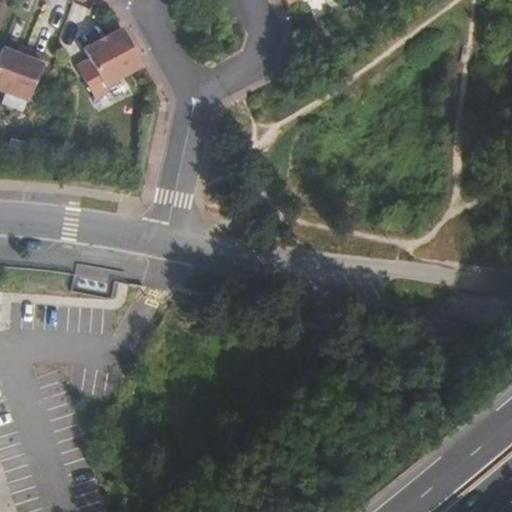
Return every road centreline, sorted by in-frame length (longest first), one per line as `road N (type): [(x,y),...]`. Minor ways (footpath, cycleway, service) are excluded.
road 1 (unknown): [(165,243),(139,317),(114,348),(90,360),(44,360),(20,372),(3,394),(4,429),(30,511)]
road 2 (unclassified): [(313,261),(468,341),(511,347)]
road 3 (unclassified): [(511,285),(313,261)]
road 4 (unclassified): [(0,222),(165,243)]
road 5 (residential): [(165,243),(192,80)]
road 6 (unclassified): [(165,243),(313,261)]
road 7 (trunk): [(511,420),(403,511)]
road 8 (residential): [(192,80),(238,72),(252,52),(252,20),(242,0)]
